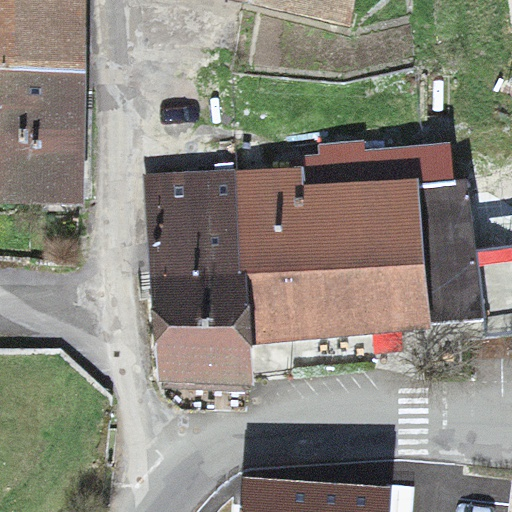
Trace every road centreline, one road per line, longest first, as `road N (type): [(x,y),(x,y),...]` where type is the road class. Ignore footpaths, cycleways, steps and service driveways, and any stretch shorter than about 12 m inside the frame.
road 1 (secondary): [(178,490),(221,455),(282,433),(355,425),(511,431)]
road 2 (unclassified): [(109,0),(108,310)]
road 3 (unclassified): [(108,310),(119,376),(178,490)]
